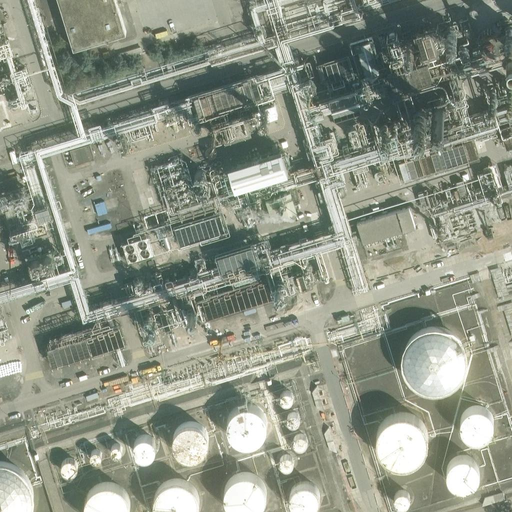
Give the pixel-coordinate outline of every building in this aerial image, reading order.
[(116,0),(59,0),(74,49),(126,32),(116,0)] [(357,42),(366,74),(380,69),(370,38),(357,42)] [(348,56),(325,63),(331,81),(353,74),(348,56)] [(387,70),(393,90),(394,91),(404,88),(403,85),(433,76),(428,59),(398,68),(397,66),(387,70)] [(275,104),(268,81),(191,104),(201,137),(265,119),(262,108),(275,104)] [(399,160),(402,171),(404,178),(477,155),(472,137),(399,160)] [(70,149),(75,164),(95,158),(90,143),(70,149)] [(228,163),(235,185),(289,169),(282,147),(228,163)] [(463,180),(455,182),(460,197),(467,195),(463,180)] [(291,189),(266,197),(272,219),(298,211),(291,189)] [(418,193),(419,195),(423,208),(438,203),(435,194),(430,195),(428,190),(418,193)] [(84,210),(88,222),(119,213),(115,202),(84,210)] [(357,222),(363,242),(415,226),(409,206),(357,222)] [(495,206),(472,214),(477,229),(500,222),(495,206)] [(220,213),(175,227),(181,245),(226,231),(220,213)] [(113,218),(98,222),(104,242),(119,238),(113,218)] [(119,248),(125,267),(151,259),(145,239),(119,248)] [(303,272),(298,274),(302,287),(307,286),(303,272)] [(203,298),(208,316),(275,296),(269,278),(203,298)] [(349,319),(348,315),(337,318),(338,323),(349,319)] [(467,356),(467,355),(467,349),(465,343),(461,337),(458,333),(453,328),(447,326),(440,324),(434,323),(428,324),(422,326),(418,329),(413,333),(409,337),(406,343),(404,349),(404,356),(404,362),(406,368),(409,373),(413,378),(418,382),(423,385),(429,386),(437,387),(443,386),(448,384),(453,382),(458,378),(461,373),(465,368),(467,361),(467,356)] [(88,335),(93,352),(125,342),(120,325),(88,335)] [(86,335),(49,347),(48,347),(53,365),(91,353),(86,335)] [(295,396),(295,395),(294,393),(293,391),(291,390),(289,389),(287,390),(285,391),(283,393),(283,395),(283,397),(284,399),(286,401),(289,401),(291,401),(293,400),(294,398),(295,396)] [(269,423),(268,419),(267,416),(266,412),(264,409),(260,407),(258,405),(254,404),(250,403),(246,403),(242,404),(239,406),(236,408),(233,411),(231,414),(230,418),(229,422),(230,426),(230,429),(232,433),(235,436),(237,439),(241,441),(245,442),(249,442),(253,442),(257,441),(260,439),(263,437),(265,434),(267,430),(268,426),(269,423)] [(494,422),(494,419),(493,416),(492,413),(490,411),(488,409),(485,407),(482,406),(479,406),(476,406),(473,407),(470,408),(467,410),(465,413),(464,416),(463,418),(463,421),(463,424),(464,428),(465,430),(467,433),(470,435),(472,436),(478,437),(481,437),(484,437),(487,435),(490,433),(492,430),(493,428),(494,425),(494,422)] [(429,437),(429,436),(429,431),(427,426),(425,422),(422,418),(417,414),(413,412),(408,411),(403,410),(399,411),(394,412),(390,414),(385,418),(381,423),(380,426),(378,431),(378,436),(378,441),(379,446),(381,450),(384,454),(388,457),(393,460),(398,462),(403,462),(409,462),(414,460),(419,457),(422,455),(424,452),(427,447),(429,442),(429,437)] [(302,418),(302,417),(302,415),(300,413),(298,412),(296,411),(294,412),(292,413),(291,415),(290,417),(290,420),(291,421),(293,423),(295,424),(298,423),(300,422),(301,420),(302,418)] [(211,437),(210,434),(210,431),(208,427),(206,425),(203,422),(200,420),(197,419),(193,419),(190,419),(185,420),(182,422),(179,424),(177,427),(176,430),(175,433),(174,437),(174,440),(176,444),(177,447),(179,450),(182,452),(184,454),(188,455),(192,456),(195,455),(198,455),(202,453),(205,451),(207,448),(209,444),(210,441),(211,437)] [(157,444),(157,440),(156,438),(154,436),(151,434),(147,433),(143,433),(141,434),(139,435),(137,437),(136,439),(135,441),(135,443),(136,447),(138,451),(140,452),(142,454),(144,454),(146,455),(148,454),(151,454),(154,452),(156,448),(157,446),(157,444)] [(310,440),(309,437),(308,436),(306,434),(304,434),(302,434),(299,435),(298,437),(297,440),(298,441),(299,444),(301,445),(303,446),(305,445),(307,444),(309,442),(310,440)] [(124,448),(124,447),(124,445),(123,443),(121,442),(119,441),(116,442),(114,443),(113,445),(112,447),(113,449),(114,451),(116,453),(118,453),(120,453),(122,452),(124,450),(124,448)] [(105,452),(104,450),(103,448),(101,447),(99,446),(97,446),(94,448),(93,450),(92,452),(93,454),(94,456),(96,458),(98,458),(101,458),(102,457),(104,455),(105,452)] [(295,461),(295,460),(295,458),(293,456),(291,454),(289,453),(286,454),(283,455),(282,457),(281,460),(281,463),(283,466),(285,467),(288,468),(290,467),(293,466),(295,463),(295,461)] [(480,471),(480,470),(480,468),(479,465),(478,462),(476,460),(474,457),(470,456),(467,455),(464,455),(462,455),(458,456),(456,457),(453,459),(451,462),(450,465),(449,468),(449,471),(449,474),(450,477),(452,479),(453,482),(456,484),(459,485),(462,486),(465,486),(469,486),(472,485),(474,483),(476,481),(478,479),(479,476),(480,474),(480,471)] [(80,466),(79,462),(77,459),(75,458),(74,457),(70,457),(66,458),(64,459),(63,461),(62,463),(61,466),(62,470),(64,472),(66,474),(68,475),(71,475),(74,474),(77,472),(79,470),(80,466)] [(33,495),(33,488),(31,481),(27,475),(23,470),(18,465),(13,462),(6,460),(2,459),(0,458),(0,511),(29,511),(30,509),(33,503),(33,495)] [(268,492),(267,488),(266,484),(264,481),(262,478),(259,475),(256,473),(253,472),(248,471),(245,471),(241,472),(237,474),(233,477),(231,479),(228,483),(227,487),(226,492),(227,496),(228,500),(230,504),(232,507),(235,509),(238,511),(241,511),(253,511),(257,510),(261,508),(264,505),(266,501),(267,496),(268,492)] [(200,500),(200,495),(198,490),(196,487),(193,483),(190,481),(186,479),(181,478),(177,478),(173,478),(168,480),(164,482),(162,485),(159,489),(157,492),(156,496),(156,500),(157,505),(158,509),(160,511),(196,511),(197,511),(199,508),(200,504),(200,500)] [(319,496),(319,493),(318,490),(317,488),(315,485),(313,483),(310,481),(307,480),(304,480),(301,480),(298,481),(295,483),(292,485),(291,487),(289,490),(288,493),(288,496),(288,499),(289,502),(291,505),(292,507),(295,509),(297,510),(301,511),(303,511),(306,511),(309,511),(312,509),(314,507),(317,504),(318,502),(319,499),(319,496)] [(131,503),(131,499),(129,494),(127,490),(124,487),(121,484),(118,482),(114,481),(109,481),(104,481),(100,482),(97,484),(94,487),(91,490),(89,494),(87,499),(87,503),(87,507),(88,510),(89,511),(129,511),(131,508),(131,503)] [(411,497),(410,494),(409,492),(407,490),(404,490),(402,490),(399,491),(397,494),(396,496),(397,500),(398,502),(401,503),(403,504),(406,504),(408,502),(410,500),(411,497)]
